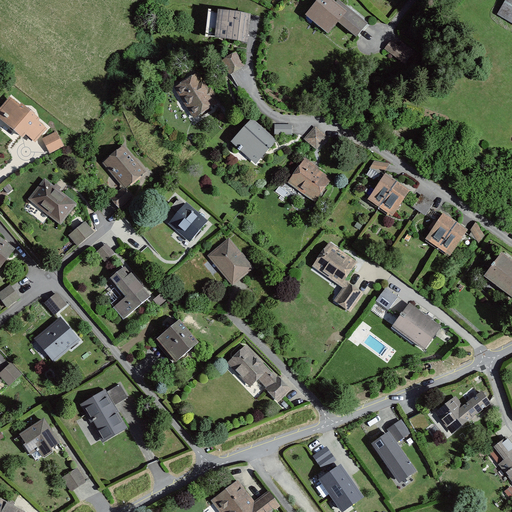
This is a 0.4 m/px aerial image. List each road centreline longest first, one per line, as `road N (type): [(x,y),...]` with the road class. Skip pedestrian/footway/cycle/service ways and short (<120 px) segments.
road 1 (residential): [(511,349),(210,467)]
road 2 (residential): [(210,467),(50,278)]
